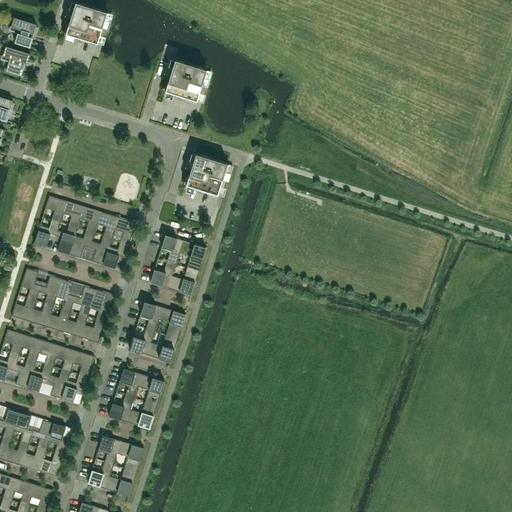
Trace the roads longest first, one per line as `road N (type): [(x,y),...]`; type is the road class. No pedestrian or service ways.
road 1 (residential): [(59,511),(151,219)]
road 2 (residential): [(151,219),(170,141),(36,96)]
